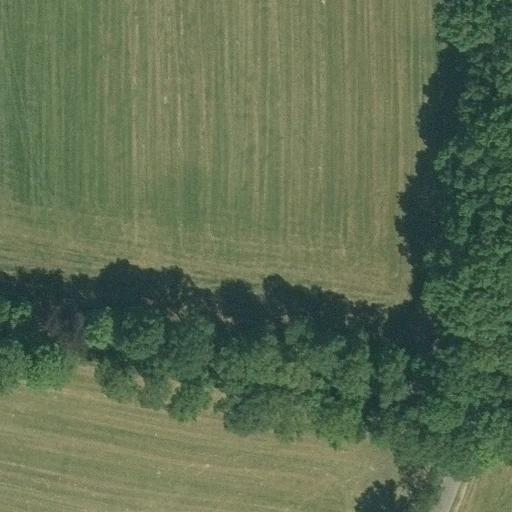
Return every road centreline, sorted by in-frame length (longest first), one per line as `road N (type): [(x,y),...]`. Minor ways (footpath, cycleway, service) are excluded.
road 1 (unknown): [(0,306),(342,375),(452,393),(485,388)]
road 2 (unclassified): [(439,511),(511,305)]
